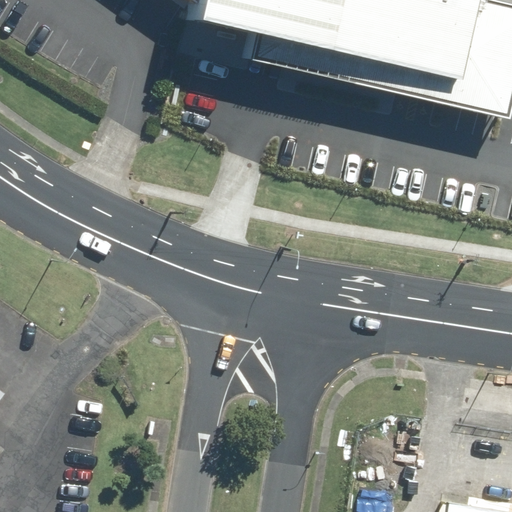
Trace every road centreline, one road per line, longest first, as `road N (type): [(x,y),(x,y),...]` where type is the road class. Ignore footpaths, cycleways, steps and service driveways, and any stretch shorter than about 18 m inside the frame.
road 1 (primary): [(0,164),(79,217),(222,282)]
road 2 (unclassified): [(192,511),(222,282)]
road 3 (unclassified): [(321,297),(285,511)]
road 4 (unknown): [(428,314),(441,444),(511,461)]
road 5 (primary): [(321,297),(511,327)]
